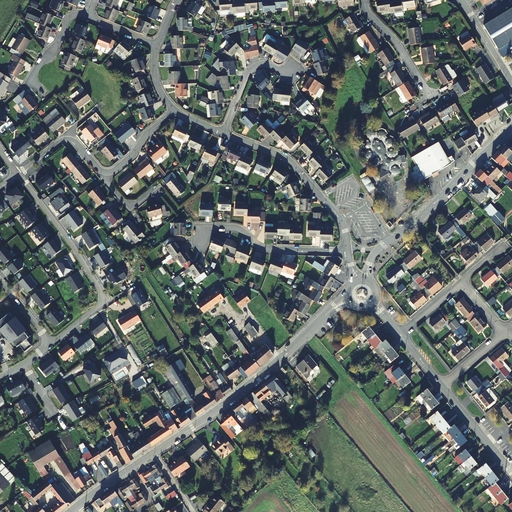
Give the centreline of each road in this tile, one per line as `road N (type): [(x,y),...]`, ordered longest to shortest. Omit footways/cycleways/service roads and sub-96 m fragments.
road 1 (tertiary): [(130,467),(264,372),(326,314)]
road 2 (residential): [(51,343),(102,296),(18,173)]
road 3 (tertiary): [(377,249),(408,229),(511,126)]
road 4 (residential): [(348,249),(341,220),(289,159),(223,132)]
road 5 (residential): [(348,249),(264,249),(241,229),(217,226),(198,245)]
